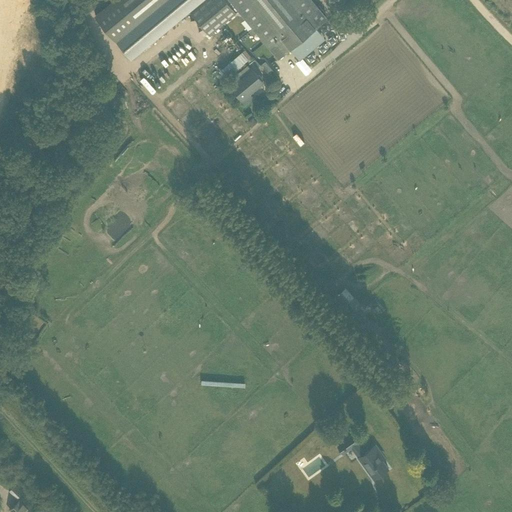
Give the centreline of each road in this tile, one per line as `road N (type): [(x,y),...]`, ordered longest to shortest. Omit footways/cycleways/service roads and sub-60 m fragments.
road 1 (track): [(67,0),(61,87),(44,132),(23,156),(0,164)]
road 2 (track): [(0,411),(95,511)]
